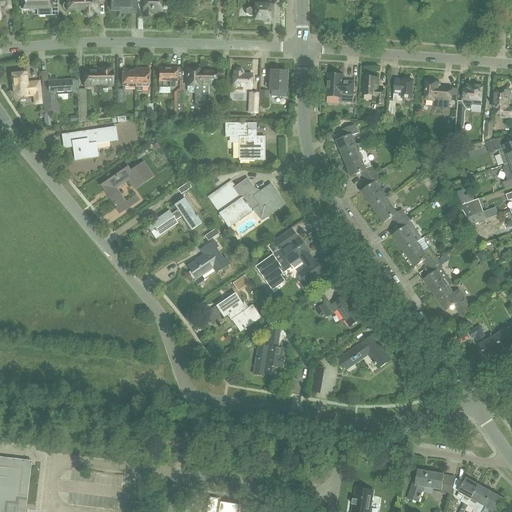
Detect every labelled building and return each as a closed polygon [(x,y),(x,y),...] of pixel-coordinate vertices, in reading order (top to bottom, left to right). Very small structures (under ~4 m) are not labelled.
[(0,0),(0,7),(3,7),(4,11),(14,10),(12,0),(0,0)] [(21,0),(22,8),(38,8),(38,15),(51,15),(51,0),(21,0)] [(66,10),(84,10),(83,0),(66,0),(67,3),(65,3),(64,3),(63,4),(62,5),(62,7),(63,9),(64,10),(66,10)] [(83,0),(84,10),(85,14),(85,15),(86,16),(87,17),(89,17),(91,16),(91,15),(92,13),(92,12),(98,12),(97,2),(98,2),(98,0),(102,0),(83,0)] [(111,0),(111,2),(110,2),(110,7),(111,7),(111,11),(119,11),(119,14),(137,14),(137,0),(111,0)] [(161,0),(143,0),(143,11),(144,11),(145,15),(146,17),(151,17),(152,15),(152,11),(162,11),(161,0)] [(272,20),(272,6),(255,5),(255,8),(249,8),(245,10),(245,14),(249,16),(255,16),(254,20),(272,20)] [(159,67),(158,87),(174,87),(174,83),(176,83),(177,80),(177,78),(177,70),(166,70),(166,67),(159,67)] [(113,85),(112,85),(112,68),(104,68),(104,70),(89,70),(89,71),(84,71),(85,86),(99,86),(99,87),(104,87),(104,86),(113,85)] [(141,70),(136,70),(136,87),(136,91),(142,91),(142,87),(149,87),(149,68),(141,68),(141,70)] [(194,105),(203,105),(203,94),(200,94),(200,71),(200,69),(194,69),(194,68),(188,68),(188,69),(187,69),(186,86),(187,86),(187,90),(188,92),(194,92),(194,105)] [(232,88),(232,92),(244,92),(244,88),(251,88),(251,74),(243,74),(243,73),(242,73),(242,71),(241,69),(237,69),(234,71),(234,74),(233,74),(232,88)] [(136,87),(136,70),(123,70),(123,87),(136,87)] [(270,70),(269,90),(270,90),(270,97),(285,97),(285,91),(286,71),(270,70)] [(217,71),(200,71),(200,94),(203,94),(203,105),(208,105),(208,84),(217,84),(217,71)] [(27,94),(27,96),(34,95),(35,104),(42,103),(39,81),(26,83),(25,73),(12,74),(12,75),(11,76),(10,77),(10,78),(10,79),(11,80),(11,81),(12,81),(13,82),(14,91),(14,94),(15,95),(16,96),(17,97),(18,97),(20,97),(21,96),(22,95),(23,95),(27,94)] [(342,76),(327,75),(326,96),(341,97),(340,103),(353,104),(354,95),(352,95),(353,82),(342,81),(342,76)] [(376,90),(377,79),(371,78),(370,77),(367,76),(365,77),(364,77),(363,95),(378,96),(377,104),(383,104),(384,91),(376,90)] [(47,83),(42,83),(44,115),(49,114),(54,114),(59,114),(58,100),(68,99),(67,93),(72,93),(71,79),(57,80),(53,80),(48,81),(47,81),(47,83)] [(174,92),(174,113),(181,113),(182,80),(179,80),(179,88),(174,92)] [(404,81),(395,81),(393,101),(403,102),(403,98),(411,98),(412,82),(411,81),(411,80),(408,80),(406,81),(404,81)] [(449,101),(450,101),(451,89),(444,89),(444,87),(439,87),(439,84),(435,84),(435,83),(434,83),(434,82),(428,81),(428,82),(427,82),(426,99),(434,100),(433,107),(443,108),(443,106),(448,106),(449,101)] [(456,125),(455,132),(463,132),(463,128),(464,128),(465,112),(467,109),(471,109),(471,104),(481,105),(482,100),(481,100),(482,86),(467,85),(467,89),(463,89),(462,102),(457,101),(457,111),(456,118),(456,125)] [(511,118),(511,108),(507,108),(509,91),(507,88),(504,88),(502,89),(502,92),(495,92),(494,101),(493,101),(492,107),(494,107),(494,108),(496,109),(495,113),(501,113),(501,118),(511,118)] [(78,89),(79,110),(86,110),(85,89),(78,89)] [(259,90),(258,92),(258,103),(268,104),(269,90),(259,90)] [(486,120),(483,138),(491,139),(493,121),(486,120)] [(239,137),(239,143),(239,160),(249,160),(249,159),(264,159),(264,137),(256,137),(256,129),(247,129),(247,123),(229,123),(224,123),(224,130),(224,137),(229,137),(239,137)] [(337,141),(344,158),(358,153),(365,150),(362,143),(355,145),(352,136),(358,134),(354,125),(343,130),(346,137),(337,141)] [(68,143),(68,147),(72,146),(74,160),(94,157),(94,154),(96,153),(95,143),(118,140),(116,127),(62,135),(63,143),(68,143)] [(505,138),(490,141),(494,151),(495,152),(498,150),(504,165),(511,161),(511,142),(507,144),(505,138)] [(366,179),(376,173),(371,166),(365,150),(358,153),(344,158),(351,176),(361,172),(366,179)] [(135,194),(131,197),(124,202),(114,188),(129,178),(136,189),(154,176),(143,161),(130,170),(127,166),(100,185),(120,214),(140,200),(135,194)] [(511,161),(504,165),(509,180),(502,183),(504,189),(511,186),(511,161)] [(362,191),(373,207),(385,198),(375,183),(380,179),(376,173),(366,179),(370,186),(362,191)] [(216,176),(211,180),(214,185),(219,181),(216,176)] [(230,182),(231,181),(231,180),(207,197),(228,228),(260,205),(267,215),(283,204),(269,184),(257,193),(247,178),(234,188),(230,182)] [(177,189),(181,194),(191,187),(187,182),(177,189)] [(171,214),(169,211),(146,226),(155,239),(177,223),(175,220),(181,216),(191,230),(201,223),(183,198),(173,205),(177,210),(171,214)] [(396,213),(385,198),(373,207),(384,223),(392,217),(397,223),(407,217),(401,209),(396,213)] [(461,206),(460,206),(466,217),(483,211),(478,199),(474,201),(461,206)] [(483,211),(466,217),(474,230),(487,222),(486,219),(483,212),(483,211)] [(401,230),(393,236),(404,251),(416,243),(422,239),(411,223),(407,217),(397,223),(401,230)] [(219,233),(216,228),(204,236),(208,241),(219,233)] [(298,273),(299,274),(298,280),(303,287),(308,288),(322,278),(321,271),(327,267),(320,257),(314,261),(307,252),(308,251),(297,236),(297,237),(291,229),(273,241),(266,246),(273,254),(255,267),(271,290),(284,281),(280,275),(282,274),(282,273),(291,266),(289,264),(299,257),(306,267),(298,273)] [(204,255),(187,267),(195,279),(201,275),(212,267),(213,269),(215,272),(228,263),(224,257),(223,258),(222,259),(214,248),(216,247),(217,246),(213,241),(200,250),(204,255)] [(416,243),(404,251),(415,267),(418,264),(423,261),(428,268),(437,261),(439,260),(430,248),(429,249),(424,253),(416,243)] [(477,255),(482,263),(490,258),(485,250),(477,255)] [(435,296),(447,287),(453,283),(437,261),(428,268),(432,275),(424,280),(435,296)] [(244,276),(233,283),(237,289),(247,282),(244,276)] [(503,278),(498,281),(501,286),(506,283),(503,278)] [(447,287),(435,296),(446,311),(454,306),(459,312),(461,315),(471,308),(469,305),(464,298),(458,290),(452,294),(447,287)] [(215,306),(223,317),(229,313),(232,318),(231,319),(240,332),(260,317),(252,305),(248,308),(244,302),(242,304),(234,292),(215,306)] [(309,302),(314,309),(322,320),(334,312),(338,309),(350,327),(362,318),(350,301),(351,300),(347,295),(332,305),(328,307),(319,295),(309,302)] [(256,357),(253,374),(263,376),(263,373),(278,376),(279,367),(281,367),(283,357),(281,356),(282,348),(279,348),(280,341),(288,336),(283,330),(268,327),(266,338),(265,346),(263,358),(256,357)] [(487,359),(502,350),(495,337),(487,341),(479,327),(469,332),(473,339),(475,337),(480,345),(479,345),(487,359)] [(511,327),(495,337),(502,350),(511,344),(511,327)] [(354,364),(362,358),(361,356),(366,352),(368,354),(374,363),(375,365),(375,364),(378,368),(391,359),(386,352),(384,348),(383,348),(374,335),(361,344),(347,354),(339,360),(346,369),(354,364)] [(323,374),(312,372),(310,381),(321,383),(323,374)] [(0,511),(26,511),(32,460),(0,456),(0,511)] [(415,477),(408,498),(419,502),(424,486),(434,488),(440,489),(441,490),(444,475),(418,470),(417,478),(415,477)] [(459,511),(464,511),(468,505),(479,485),(466,478),(463,483),(458,492),(459,492),(458,494),(463,497),(461,501),(464,503),(459,511)] [(479,485),(468,505),(475,509),(473,511),(480,511),(481,511),(484,506),(492,492),(479,485)] [(353,505),(352,511),(369,511),(373,491),(356,488),(354,499),(353,505)] [(496,511),(504,499),(492,492),(484,506),(495,511),(496,511)] [(205,511),(239,511),(241,505),(220,502),(221,499),(208,497),(207,506),(205,511)]
